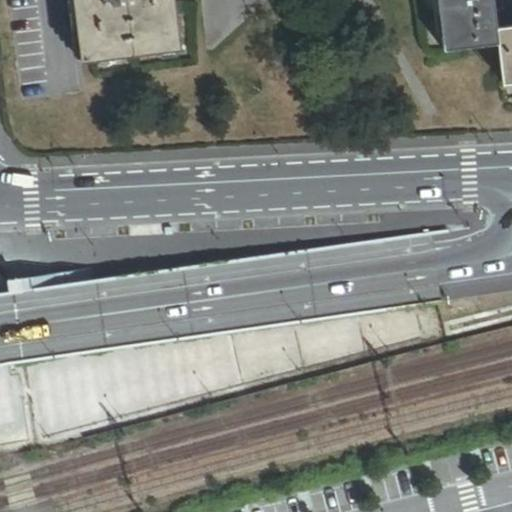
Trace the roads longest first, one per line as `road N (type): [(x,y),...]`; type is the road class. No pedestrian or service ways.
road 1 (tertiary): [(511,254),(0,333)]
road 2 (unknown): [(0,217),(511,189)]
road 3 (tertiary): [(511,157),(0,183)]
